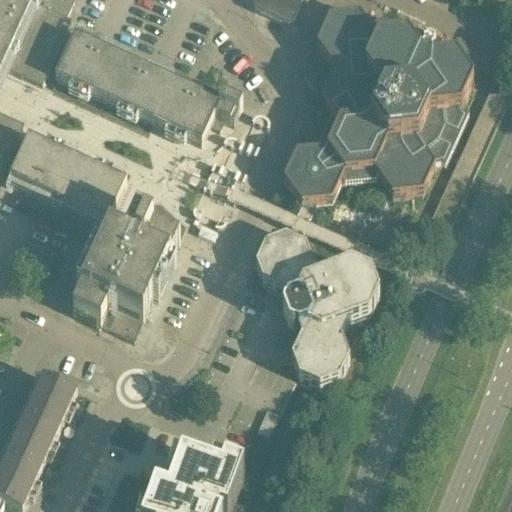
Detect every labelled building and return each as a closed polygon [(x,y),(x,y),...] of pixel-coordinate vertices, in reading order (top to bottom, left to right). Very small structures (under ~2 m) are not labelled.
[(0,0),(0,108),(29,122),(33,113),(72,26),(67,23),(75,7),(71,0),(0,0)] [(257,0),(252,11),(254,15),(288,31),(293,29),(304,9),(308,11),(312,0),(257,0)] [(309,214),(317,213),(332,211),(341,191),(345,193),(377,190),(380,188),(393,206),(423,203),(474,91),(469,84),(456,67),(438,69),(437,65),(443,64),(443,55),(426,48),(419,53),(422,58),(419,60),(408,45),(378,48),(360,23),(329,26),(317,54),(335,79),(322,106),(335,125),(332,127),(319,156),(319,160),(297,162),(284,190),(302,214),(309,214)] [(215,123),(225,128),(234,132),(243,113),(223,104),(220,110),(75,43),(56,86),(202,152),(215,123)] [(443,250),(511,98),(511,97),(509,97),(500,97),(488,98),(419,250),(422,251),(432,251),(443,250)] [(0,185),(29,122),(0,108),(0,185)] [(10,187),(115,234),(122,219),(115,215),(127,189),(29,144),(10,187)] [(129,222),(122,219),(115,234),(112,240),(110,239),(73,320),(135,348),(180,248),(178,247),(147,232),(148,229),(138,224),(137,223),(134,229),(127,225),(129,222)] [(372,262),(334,243),(330,253),(368,270),(372,262)] [(264,292),(267,293),(284,301),(288,309),(286,313),(285,313),(283,318),(289,335),(286,343),(289,351),(297,355),(292,367),(299,387),(320,396),(340,389),(349,368),(342,348),(350,331),(370,323),(379,303),(372,283),(351,274),(331,281),(314,273),(306,253),(293,247),(286,244),(266,251),(256,272),(264,292)] [(0,509),(5,511),(26,511),(77,400),(44,385),(0,481),(0,509)] [(269,439),(272,434),(278,420),(266,415),(258,434),(269,439)] [(155,503),(151,511),(234,511),(244,484),(222,476),(219,485),(213,483),(172,468),(160,504),(155,503)]
